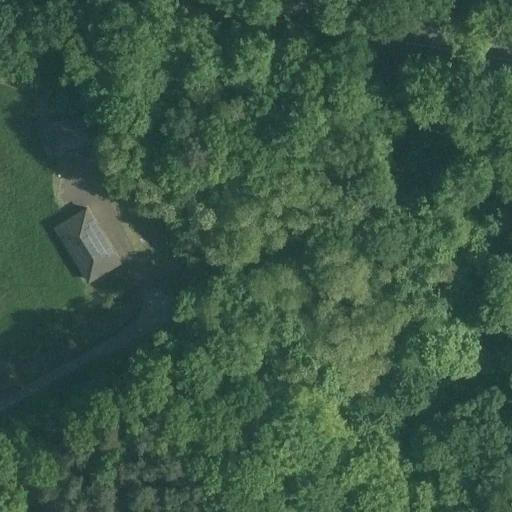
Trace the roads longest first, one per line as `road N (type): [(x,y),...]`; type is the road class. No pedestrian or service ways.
road 1 (secondary): [(185,0),(511,44)]
road 2 (track): [(0,410),(213,285)]
